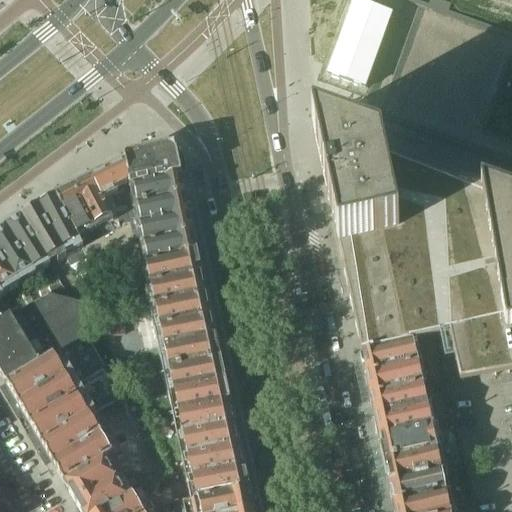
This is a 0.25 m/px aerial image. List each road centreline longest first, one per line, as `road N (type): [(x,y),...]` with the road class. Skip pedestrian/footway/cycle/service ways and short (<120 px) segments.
road 1 (tertiary): [(358,511),(245,0)]
road 2 (tertiary): [(129,44),(199,123),(214,167),(286,511)]
road 3 (secondary): [(0,150),(129,44)]
